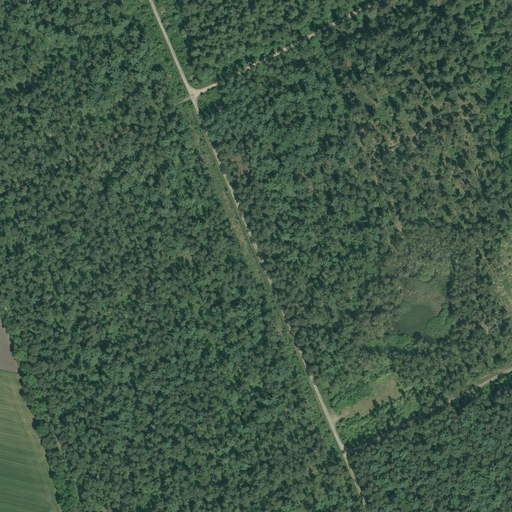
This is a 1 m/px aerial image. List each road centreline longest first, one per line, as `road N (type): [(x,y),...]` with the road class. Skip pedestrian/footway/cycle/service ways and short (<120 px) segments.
road 1 (track): [(148,0),(346,460)]
road 2 (track): [(0,192),(383,0)]
road 3 (track): [(346,460),(511,370)]
